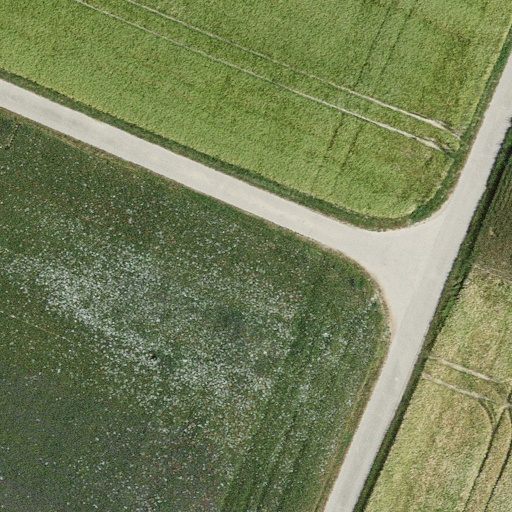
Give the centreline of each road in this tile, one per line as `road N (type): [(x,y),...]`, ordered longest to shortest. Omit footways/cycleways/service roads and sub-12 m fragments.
road 1 (track): [(511,72),(332,511)]
road 2 (track): [(0,78),(434,262)]
